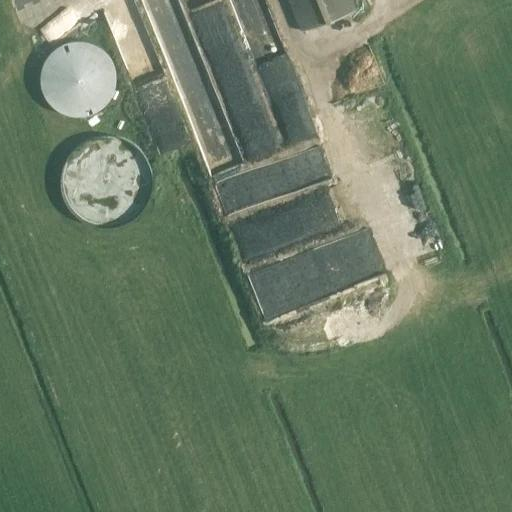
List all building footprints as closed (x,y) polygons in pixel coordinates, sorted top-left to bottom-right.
[(291,0),(304,31),(356,11),(351,0),(291,0)] [(292,111),(262,5),(238,12),(263,101),(276,97),(280,114),(292,111)] [(207,42),(226,41),(225,23),(206,24),(207,42)] [(52,51),(43,66),(42,84),(49,101),(63,112),(81,115),(98,110),(111,97),(116,80),(113,63),(102,48),(86,41),(68,42),(52,51)] [(161,54),(207,181),(241,169),(195,41),(161,54)] [(254,108),(229,117),(234,131),(259,122),(254,108)] [(176,112),(146,122),(156,151),(185,142),(176,112)] [(233,132),(243,164),(274,155),(264,122),(233,132)] [(88,224),(100,227),(113,227),(126,223),(137,215),(145,204),(149,192),(150,179),(147,167),(141,156),(132,147),(121,141),(109,139),(97,139),(85,143),(74,151),(67,161),(62,172),(60,185),(63,197),(68,208),(77,218),(88,224)] [(360,179),(362,185),(341,193),(350,221),(401,204),(396,189),(386,192),(380,173),(360,179)]
